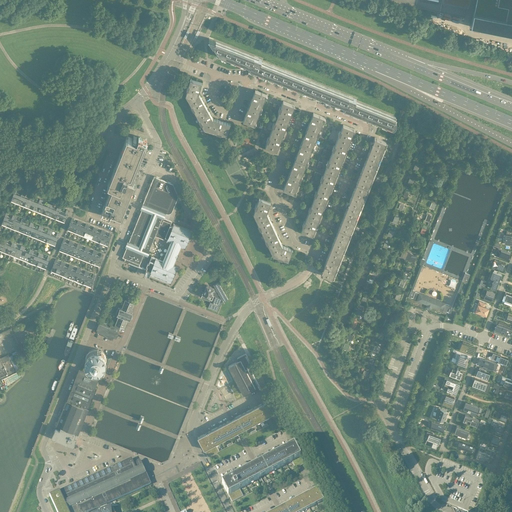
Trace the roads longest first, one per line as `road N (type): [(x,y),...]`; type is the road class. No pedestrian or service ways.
road 1 (residential): [(449,511),(434,504),(391,426),(428,326),(482,337)]
road 2 (residential): [(111,271),(180,296),(210,251),(176,176),(150,166)]
road 3 (residential): [(511,420),(493,469),(441,449),(482,337)]
road 4 (primary): [(218,0),(405,78)]
road 5 (residential): [(46,457),(42,446),(111,271)]
road 6 (residential): [(317,252),(364,129),(306,101)]
road 7 (residential): [(46,457),(82,442),(135,314)]
road 8 (residential): [(317,252),(294,243),(272,192),(306,101)]
road 9 (primary): [(415,65),(256,0)]
road 10 (residential): [(262,297),(234,326),(191,423)]
road 11 (residential): [(125,228),(90,214),(117,142),(106,132)]
road 12 (primary): [(405,78),(411,91),(511,143)]
road 13 (residential): [(0,167),(87,162),(106,132)]
